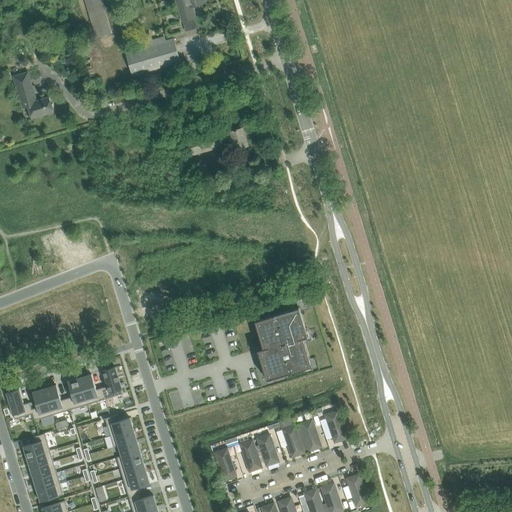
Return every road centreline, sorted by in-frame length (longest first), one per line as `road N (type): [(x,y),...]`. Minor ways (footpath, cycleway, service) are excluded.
road 1 (track): [(0,376),(318,276)]
road 2 (residential): [(106,266),(188,511)]
road 3 (tertiary): [(329,200),(268,0)]
road 4 (residential): [(395,443),(233,496)]
road 5 (tertiary): [(329,200),(334,245),(365,317)]
road 6 (tertiary): [(365,317),(357,265),(329,200)]
